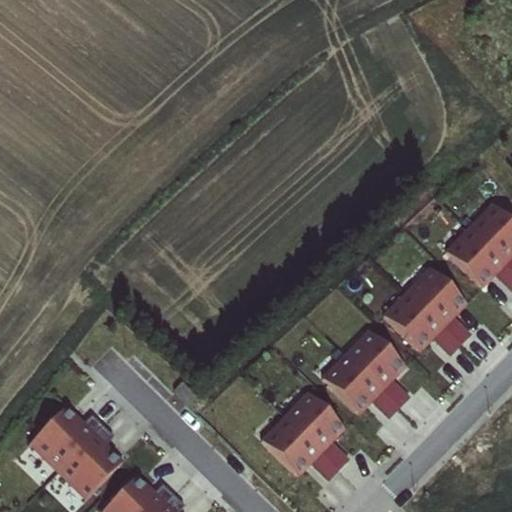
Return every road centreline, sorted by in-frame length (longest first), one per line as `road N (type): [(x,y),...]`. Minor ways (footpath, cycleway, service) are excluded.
road 1 (residential): [(256,511),(107,367)]
road 2 (residential): [(366,511),(511,364)]
